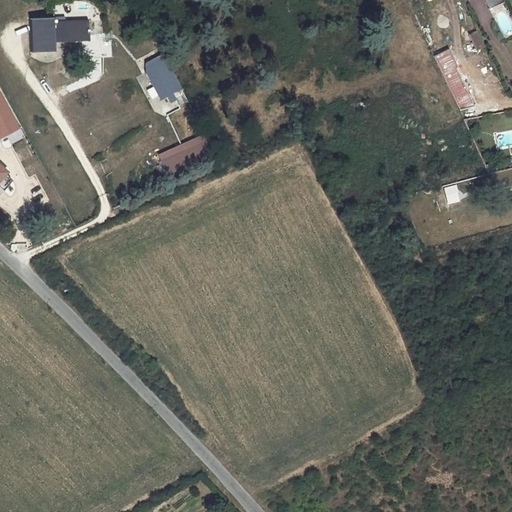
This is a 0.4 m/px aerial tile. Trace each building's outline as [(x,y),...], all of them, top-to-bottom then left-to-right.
[(55,51),(54,42),(89,40),(88,22),(53,23),(53,17),(33,18),(34,52),(55,51)] [(467,35),(474,50),(483,46),(476,31),(467,35)] [(470,107),(444,50),(429,57),(456,111),(470,107)] [(145,73),(160,101),(182,89),(162,53),(145,63),(145,73)] [(0,138),(19,128),(0,92),(0,138)] [(207,140),(160,161),(169,179),(215,157),(207,140)] [(453,183),(442,185),(447,203),(458,200),(453,183)]
